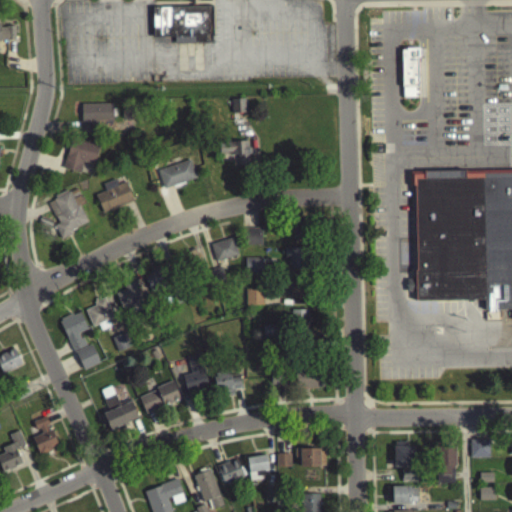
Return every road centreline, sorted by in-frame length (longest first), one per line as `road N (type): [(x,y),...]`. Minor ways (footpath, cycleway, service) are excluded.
road 1 (residential): [(113,511),(29,321),(18,259),(13,209),(43,96),(37,0)]
road 2 (residential): [(351,422),(341,0)]
road 3 (residential): [(350,201),(249,206),(175,227),(0,316)]
road 4 (residential): [(351,422),(282,422),(182,442),(12,511)]
road 5 (residential): [(511,420),(351,422)]
